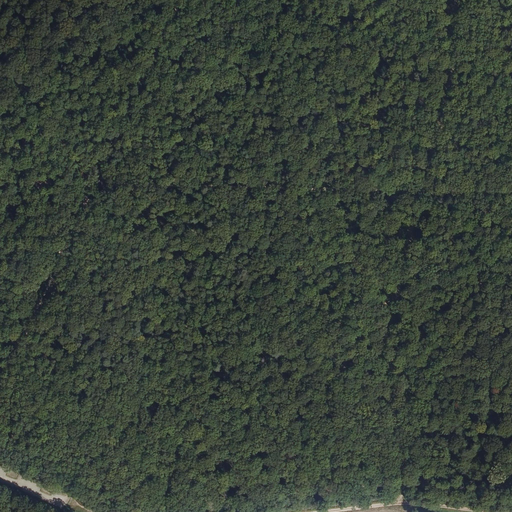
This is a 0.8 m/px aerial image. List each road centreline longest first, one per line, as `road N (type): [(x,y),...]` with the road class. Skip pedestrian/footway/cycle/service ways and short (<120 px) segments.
road 1 (track): [(93,184),(511,194)]
road 2 (track): [(422,189),(395,296),(393,374),(405,485)]
road 3 (track): [(93,184),(0,382)]
road 4 (track): [(179,0),(93,184)]
road 5 (track): [(422,189),(451,69),(455,0)]
